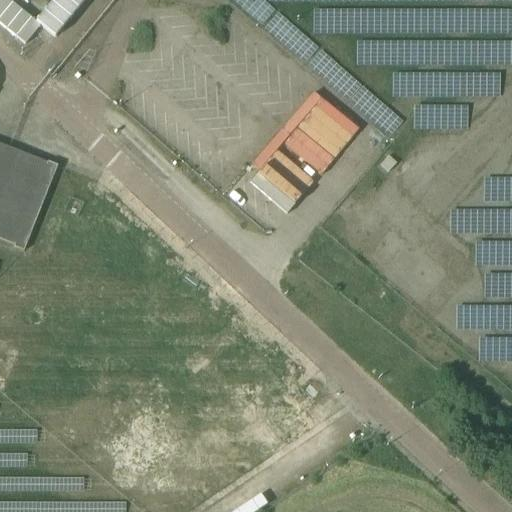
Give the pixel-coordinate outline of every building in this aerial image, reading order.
[(0,0),(0,24),(25,45),(40,26),(7,0),(0,0)] [(54,0),(36,23),(54,38),(85,0),(54,0)] [(0,242),(13,248),(12,251),(23,256),(59,166),(47,162),(46,165),(0,146),(0,242)] [(286,215),(294,205),(258,175),(250,184),(286,215)] [(445,335),(429,352),(448,369),(463,351),(445,335)] [(471,358),(455,375),(474,391),(489,374),(471,358)] [(43,398),(43,394),(290,391),(289,378),(0,382),(0,501),(49,438),(56,435),(51,432),(57,430),(49,423),(66,416),(43,398)]
